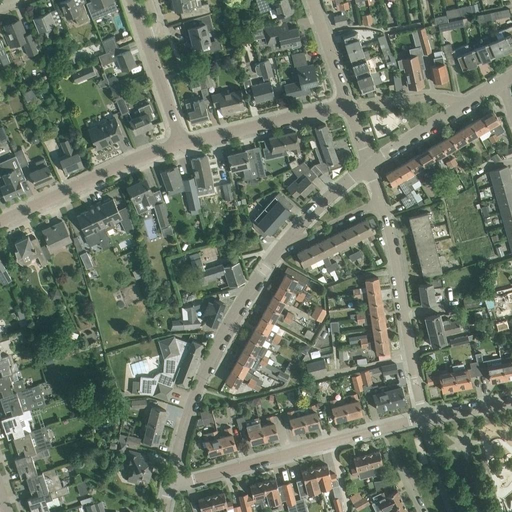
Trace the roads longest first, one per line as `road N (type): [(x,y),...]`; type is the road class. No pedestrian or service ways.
road 1 (residential): [(172,483),(205,370),(284,240)]
road 2 (residential): [(172,483),(423,418)]
road 3 (residential): [(423,418),(380,201)]
road 4 (residential): [(0,222),(181,144)]
road 5 (residential): [(181,144),(346,107)]
